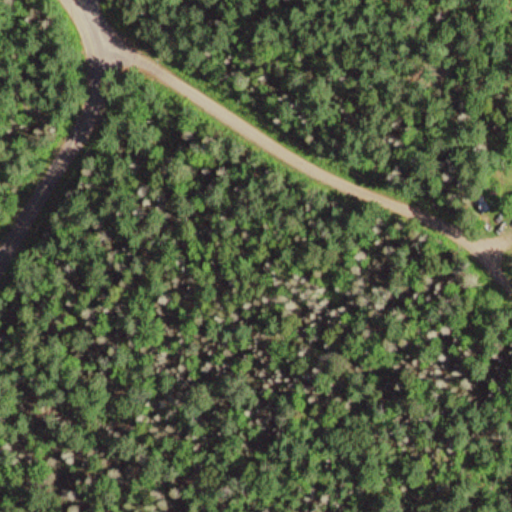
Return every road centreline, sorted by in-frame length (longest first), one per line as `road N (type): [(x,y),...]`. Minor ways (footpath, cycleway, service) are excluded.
road 1 (residential): [(511,276),(468,242),(309,173),(100,28)]
road 2 (tertiary): [(0,275),(93,122),(104,64),(100,28),(73,0)]
